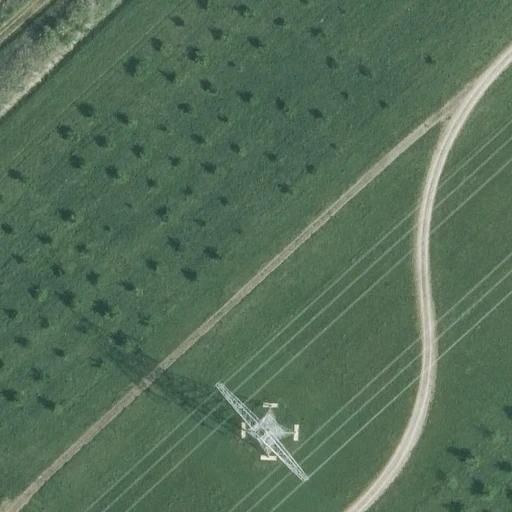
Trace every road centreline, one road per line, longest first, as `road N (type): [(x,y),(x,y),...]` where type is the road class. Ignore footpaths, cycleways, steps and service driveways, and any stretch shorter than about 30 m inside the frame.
road 1 (track): [(467,103),(448,108),(380,167),(12,511)]
road 2 (track): [(511,49),(456,119),(433,173),(421,228),(422,395),(393,467),(356,511)]
